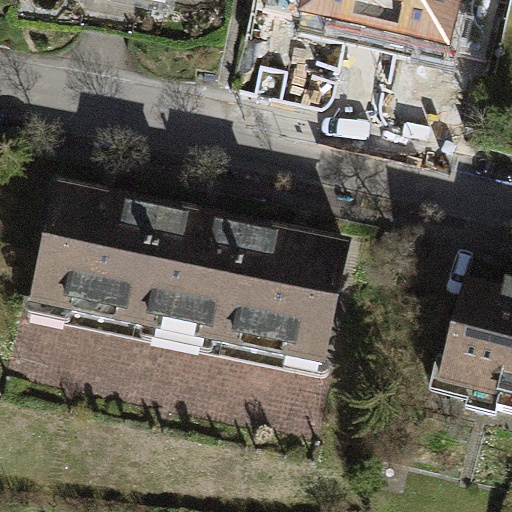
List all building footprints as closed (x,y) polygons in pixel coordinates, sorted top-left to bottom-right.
[(304,0),(368,15),(461,37),(469,0),(304,0)] [(125,204),(57,189),(33,304),(133,325),(157,210),(125,204)] [(157,210),(133,325),(219,343),(243,228),(232,226),(157,210)] [(243,228),(219,343),(323,364),(347,250),(321,245),(243,228)] [(497,411),(511,414),(511,289),(507,288),(505,299),(467,290),(444,382),(501,396),(497,411)]
